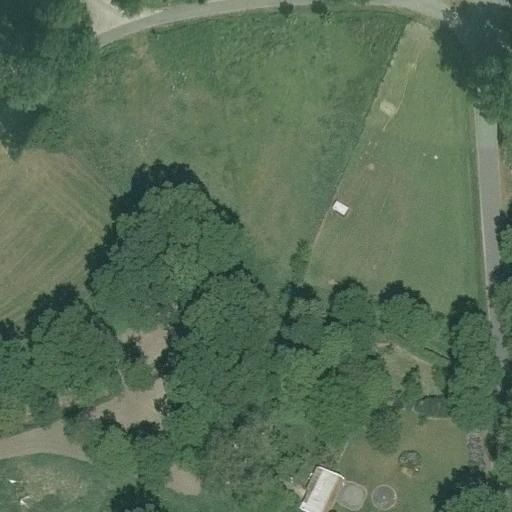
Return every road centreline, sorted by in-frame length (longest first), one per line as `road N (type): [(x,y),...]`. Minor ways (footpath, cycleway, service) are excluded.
road 1 (residential): [(474,1),(511,511)]
road 2 (residential): [(474,1),(276,2),(128,20)]
road 3 (residential): [(128,20),(0,140)]
